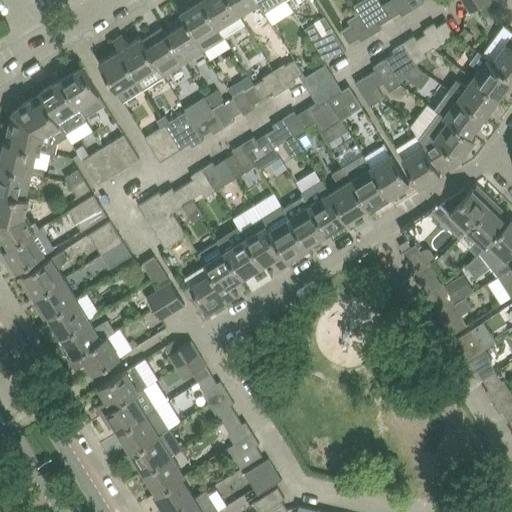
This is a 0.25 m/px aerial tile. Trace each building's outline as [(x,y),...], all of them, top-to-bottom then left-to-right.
[(187,7),(181,11),(187,22),(205,49),(225,37),(218,26),(201,0),(188,0),(186,1),(185,5),(187,7)] [(201,0),(218,26),(239,14),(230,0),(201,0)] [(230,0),(239,14),(259,1),(258,0),(230,0)] [(258,0),(259,1),(265,11),(283,0),(258,0)] [(379,0),(361,0),(355,4),(359,12),(373,33),(383,27),(380,24),(391,17),(383,4),(382,4),(379,0)] [(393,0),(388,0),(383,4),(391,17),(400,11),(393,0)] [(463,0),(465,3),(470,11),(487,0),(463,0)] [(373,33),(359,12),(348,19),(351,23),(341,30),(349,43),(359,37),(361,40),(373,33)] [(436,26),(444,39),(455,33),(447,20),(436,26)] [(181,25),(167,34),(184,62),(205,49),(187,22),(186,22),(181,25)] [(314,22),(305,28),(316,45),(315,46),(316,47),(324,59),(333,53),(336,57),(346,50),(344,47),(333,30),(323,36),(314,22)] [(484,51),(483,53),(505,70),(504,71),(511,76),(511,29),(504,23),(503,24),(504,25),(484,51)] [(465,27),(459,34),(467,41),(473,35),(465,27)] [(417,63),(427,56),(424,52),(434,46),(426,33),(417,39),(414,35),(404,42),(417,63)] [(122,34),(113,40),(120,50),(137,78),(143,88),(164,75),(142,40),(140,37),(128,44),(122,34)] [(152,34),(142,40),(164,75),(184,62),(167,34),(159,39),(156,34),(152,34)] [(137,78),(113,40),(119,50),(99,63),(117,91),(123,101),(143,88),(137,78)] [(385,58),(394,71),(403,66),(405,70),(417,63),(404,42),(393,48),(395,52),(385,58)] [(471,60),(470,62),(479,69),(476,74),(473,78),(499,97),(511,79),(511,76),(504,71),(505,70),(483,53),(479,50),(471,60)] [(385,58),(374,65),(376,69),(384,82),(387,87),(389,91),(401,83),(399,80),(394,71),(385,58)] [(295,59),(285,65),(294,78),(303,72),(295,59)] [(302,78),(308,89),(332,74),(325,63),(302,78)] [(82,66),(61,78),(79,106),(85,117),(106,104),(82,66)] [(374,88),(384,82),(376,69),(366,76),(373,88),(374,88)] [(244,89),(233,96),(234,97),(242,110),(244,114),(255,107),(253,104),(263,97),(255,84),(248,74),(238,81),(244,89)] [(355,82),(370,106),(381,99),(374,88),(373,88),(366,76),(355,82)] [(61,78),(41,91),(66,133),(86,120),(85,117),(79,106),(61,78)] [(264,78),(255,84),(263,97),(272,91),(264,78)] [(457,78),(449,89),(485,116),(499,97),(473,78),(468,84),(467,86),(457,78)] [(329,98),(342,90),(336,79),(312,94),(316,101),(319,105),(329,98)] [(342,90),(329,98),(337,111),(347,105),(352,112),(362,106),(349,85),(342,90)] [(218,88),(206,95),(213,107),(222,101),(225,100),(224,98),(218,88)] [(449,89),(434,109),(438,112),(474,139),(475,138),(471,135),(485,116),(449,89)] [(5,141),(5,142),(51,152),(55,153),(58,142),(68,136),(66,133),(41,91),(40,92),(41,92),(13,109),(6,141),(5,141)] [(213,107),(212,107),(225,126),(235,120),(233,116),(242,110),(234,97),(224,103),(222,101),(213,107)] [(316,101),(306,108),(314,121),(319,128),(321,131),(341,118),(337,111),(329,98),(319,105),(316,101)] [(341,118),(352,112),(347,105),(337,111),(341,118)] [(203,116),(194,122),(202,135),(211,130),(213,133),(225,126),(212,107),(202,114),(203,116)] [(305,127),(314,121),(306,108),(297,114),(305,127)] [(170,121),(165,123),(173,135),(181,148),(191,142),(193,146),(204,139),(202,135),(194,122),(186,111),(170,121)] [(295,111),(284,117),(295,136),(306,129),(305,127),(297,114),(295,111)] [(424,145),(423,145),(440,174),(441,173),(438,168),(457,156),(460,158),(474,139),(438,112),(419,138),(424,145)] [(165,114),(161,116),(165,123),(170,121),(165,114)] [(161,116),(157,119),(161,126),(165,123),(161,116)] [(275,127),(266,133),(274,146),(283,140),(284,143),(295,136),(284,117),(273,124),(275,127)] [(349,131),(341,118),(321,131),(329,144),(349,131)] [(314,121),(305,127),(306,129),(309,134),(319,128),(314,121)] [(161,126),(155,130),(171,155),(181,148),(173,135),(165,123),(161,126)] [(171,155),(155,130),(145,136),(160,161),(171,155)] [(124,133),(114,140),(129,165),(140,158),(124,133)] [(254,136),(243,143),(256,164),(260,169),(280,156),(274,146),(266,133),(256,139),(254,136)] [(295,136),(284,143),(282,144),(292,159),(305,151),(295,136)] [(0,140),(0,165),(43,175),(45,167),(47,168),(51,152),(5,142),(0,140)] [(114,140),(104,146),(119,171),(129,165),(114,140)] [(234,153),(225,159),(233,172),(236,176),(256,164),(243,143),(232,149),(234,153)] [(357,143),(336,156),(343,166),(368,207),(374,203),(376,206),(379,207),(391,199),(371,166),(365,156),(363,153),(357,143)] [(371,166),(392,153),(386,143),(365,156),(371,166)] [(440,174),(423,145),(402,158),(419,186),(440,174)] [(104,146),(93,153),(109,177),(119,171),(104,146)] [(109,177),(93,153),(83,159),(98,184),(109,177)] [(392,153),(371,166),(391,199),(405,190),(402,186),(409,181),(399,164),(392,153)] [(280,158),(270,164),(277,175),(287,169),(280,158)] [(213,161),(202,168),(214,186),(216,189),(236,176),(233,172),(225,159),(215,165),(213,161)] [(0,165),(0,189),(26,195),(31,173),(0,165)] [(340,185),(330,191),(348,220),(368,207),(343,166),(333,172),(340,185)] [(78,168),(65,176),(72,187),(85,178),(78,168)] [(194,178),(184,184),(192,197),(202,191),(203,192),(205,196),(216,189),(214,186),(202,168),(192,175),(194,178)] [(85,178),(72,187),(78,196),(91,188),(85,178)] [(302,191),(303,193),(328,232),(348,220),(330,191),(322,178),(302,191)] [(172,187),(161,193),(166,201),(173,212),(183,205),(182,203),(192,197),(184,184),(174,190),(172,187)] [(465,188),(441,203),(450,212),(443,219),(449,225),(460,236),(467,229),(494,201),(482,190),(479,194),(473,188),(469,192),(465,188)] [(0,251),(0,252),(35,230),(25,215),(30,196),(26,195),(0,189),(0,242),(4,249),(0,251)] [(138,204),(145,215),(166,201),(159,190),(138,204)] [(303,193),(283,206),(307,245),(328,232),(303,193)] [(69,209),(75,220),(100,204),(94,194),(69,209)] [(275,194),(255,206),(261,217),(281,204),(275,194)] [(204,217),(192,197),(182,203),(183,205),(194,223),(204,217)] [(145,215),(151,225),(173,212),(166,201),(145,215)] [(467,229),(485,245),(511,218),(494,201),(467,229)] [(100,204),(75,220),(82,230),(107,214),(100,204)] [(281,204),(261,217),(290,262),(303,254),(300,250),(307,245),(283,206),(281,204)] [(238,225),(241,229),(261,217),(255,206),(234,219),(238,225)] [(151,225),(158,236),(180,223),(173,212),(151,225)] [(261,217),(241,229),(263,265),(275,258),(281,268),(290,262),(261,217)] [(480,251),(498,275),(511,266),(511,218),(485,245),(485,246),(480,251)] [(89,233),(96,245),(117,231),(110,220),(89,233)] [(180,223),(158,236),(165,247),(187,234),(180,223)] [(238,225),(217,237),(218,239),(225,250),(243,278),(263,265),(241,229),(238,225)] [(35,230),(0,252),(12,273),(34,260),(45,253),(55,247),(42,226),(35,230)] [(96,245),(103,256),(125,242),(117,231),(96,245)] [(218,239),(198,252),(205,262),(216,281),(229,300),(237,295),(231,285),(238,281),(243,278),(225,250),(218,239)] [(125,242),(103,256),(110,267),(132,254),(125,242)] [(411,246),(403,251),(409,261),(406,264),(412,274),(430,263),(437,259),(430,248),(426,247),(420,250),(416,243),(411,246)] [(31,298),(36,295),(64,278),(58,267),(68,256),(63,249),(18,277),(31,298)] [(154,255),(142,262),(156,284),(168,276),(154,255)] [(229,300),(205,262),(204,263),(210,273),(190,286),(208,313),(229,300)] [(430,263),(412,274),(419,285),(422,282),(428,292),(441,283),(435,274),(436,273),(430,263)] [(511,266),(498,275),(511,295),(511,294),(511,266)] [(464,274),(447,284),(457,300),(474,290),(464,274)] [(36,305),(44,318),(77,298),(64,278),(36,295),(40,302),(36,305)] [(185,303),(171,281),(159,289),(173,311),(185,303)] [(454,304),(448,294),(450,293),(443,283),(441,283),(428,292),(425,294),(432,305),(435,303),(441,312),(454,304)] [(147,296),(161,318),(173,311),(159,289),(147,296)] [(441,312),(437,315),(444,326),(448,323),(454,333),(467,325),(461,315),(473,307),(466,297),(454,304),(441,312)] [(49,316),(61,336),(89,318),(77,298),(44,318),(44,319),(49,316)] [(61,345),(70,359),(108,335),(107,335),(114,330),(102,311),(89,318),(61,336),(66,343),(61,345)] [(457,338),(463,348),(460,350),(466,360),(484,349),(478,339),(477,340),(470,329),(457,338)] [(108,335),(70,359),(75,368),(85,361),(93,373),(121,356),(108,335)] [(169,354),(177,366),(199,352),(191,340),(169,354)] [(252,357),(256,364),(257,366),(274,356),(268,347),(252,357)] [(466,360),(473,371),(474,372),(477,370),(482,378),(495,370),(490,361),(492,360),(484,349),(466,360)] [(199,352),(177,366),(184,378),(206,364),(199,352)] [(96,405),(101,414),(149,385),(136,364),(98,387),(106,399),(96,405)] [(495,370),(482,378),(486,383),(489,389),(502,381),(495,370)] [(198,381),(204,390),(205,391),(217,383),(211,373),(198,381)] [(144,387),(101,414),(110,427),(114,425),(119,431),(157,408),(144,387)] [(237,414),(230,404),(217,412),(218,412),(224,423),(237,414)] [(511,404),(502,411),(508,419),(511,416),(511,404)] [(169,428),(164,418),(157,408),(119,431),(131,452),(169,428)] [(242,423),(237,414),(224,423),(229,431),(230,432),(243,424),(242,423)] [(144,472),(172,455),(182,449),(169,428),(131,452),(127,455),(135,468),(140,465),(144,472)] [(253,431),(229,446),(241,468),(249,463),(262,455),(256,445),(260,442),(259,442),(253,431)] [(155,493),(155,494),(183,477),(185,475),(172,455),(144,472),(156,492),(155,493)] [(269,458),(266,460),(245,472),(252,483),(276,469),(269,458)] [(243,468),(217,479),(226,500),(252,490),(243,468)] [(282,479),(276,469),(252,483),(258,494),(282,479)] [(0,507),(1,508),(5,508),(9,507),(16,503),(18,506),(19,506),(0,475),(0,507)] [(155,494),(166,511),(170,511),(195,497),(183,477),(155,494)] [(254,501),(260,511),(285,497),(278,487),(254,501)] [(217,511),(218,511),(205,491),(195,497),(170,511),(217,511)] [(285,497),(260,511),(284,511),(288,510),(282,499),(285,498),(285,497)]
